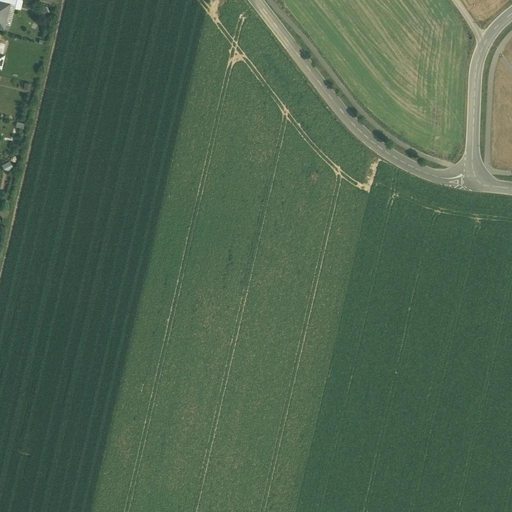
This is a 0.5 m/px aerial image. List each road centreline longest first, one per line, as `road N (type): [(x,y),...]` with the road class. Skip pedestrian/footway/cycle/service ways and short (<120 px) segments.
road 1 (unclassified): [(255,0),(374,143),(435,176),(473,172)]
road 2 (track): [(0,273),(64,0)]
road 3 (unclassified): [(473,172),(475,77),(486,41)]
